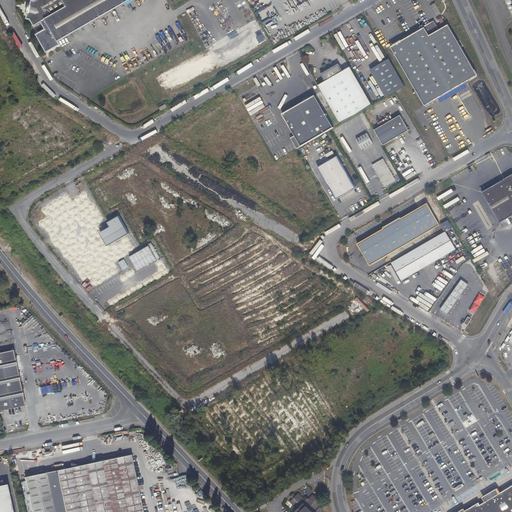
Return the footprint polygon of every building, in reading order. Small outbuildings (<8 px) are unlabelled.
[(36,0),(35,1),(32,1),(27,18),(30,18),(34,25),(41,21),(46,29),(37,34),(47,52),(60,45),(58,42),(129,0),(36,0)] [(429,36),(424,28),(391,47),(425,106),(477,76),(448,25),(429,36)] [(377,43),(370,46),(376,59),(382,56),(377,43)] [(388,59),(369,70),(385,97),(404,86),(388,59)] [(325,81),(318,85),(340,123),(373,105),(350,67),(343,71),(339,64),(331,68),(329,69),(321,74),(325,81)] [(332,128),(313,95),(281,114),(294,136),(300,146),(332,128)] [(409,130),(400,115),(374,130),(383,145),(409,130)] [(373,143),(367,133),(356,139),(362,149),(373,143)] [(296,148),(300,146),(294,136),(290,138),(296,148)] [(391,175),(375,146),(364,152),(380,181),(391,175)] [(356,188),(338,156),(318,168),(336,199),(356,188)] [(511,174),(482,192),(499,222),(511,215),(511,174)] [(383,228),(384,229),(358,245),(371,266),(440,225),(427,203),(401,219),(400,218),(383,228)] [(109,227),(99,233),(106,246),(128,234),(118,216),(106,222),(109,227)] [(456,250),(446,232),(391,263),(402,281),(456,250)] [(153,243),(129,254),(136,269),(160,258),(153,243)] [(119,261),(122,268),(127,266),(124,259),(119,261)] [(462,280),(443,307),(449,312),(468,285),(462,280)] [(477,292),(470,311),(476,313),(483,295),(477,292)] [(0,409),(23,404),(11,350),(0,352),(0,409)] [(142,511),(131,456),(25,477),(32,511),(142,511)] [(27,510),(31,509),(24,481),(20,482),(27,510)] [(511,511),(511,483),(502,490),(501,492),(500,493),(497,489),(494,490),(488,494),(485,496),(482,498),(485,502),(480,505),(479,503),(464,511),(463,510),(462,511),(460,511),(511,511)] [(12,511),(7,486),(0,487),(0,511),(12,511)] [(319,511),(320,511),(317,509),(320,506),(322,504),(313,496),(309,500),(306,497),(304,499),(299,494),(296,497),(294,494),(291,497),(294,499),(291,502),(296,507),(294,510),(295,511),(319,511)]
